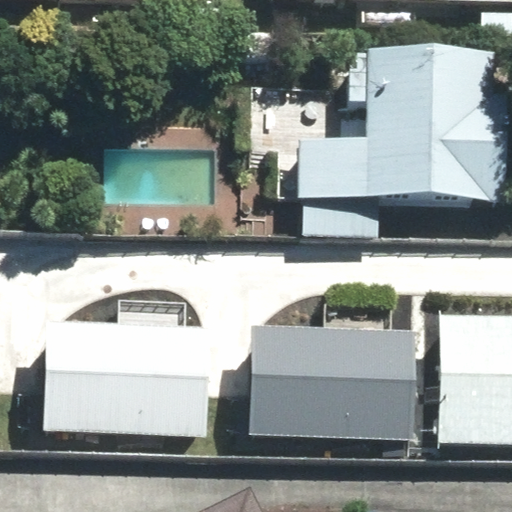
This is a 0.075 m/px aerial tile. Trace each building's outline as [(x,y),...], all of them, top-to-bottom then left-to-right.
[(0,0),(0,6),(211,10),(210,0),(0,0)] [(511,0),(261,0),(261,14),(511,15),(511,0)] [(294,157),(292,215),(501,220),(505,70),(364,66),(362,159),(294,157)] [(208,417),(208,312),(53,313),(53,417),(208,417)] [(365,327),(257,327),(257,420),(365,420),(365,327)] [(511,331),(431,330),(429,455),(511,456),(511,331)] [(252,511),(245,497),(215,511),(252,511)]
